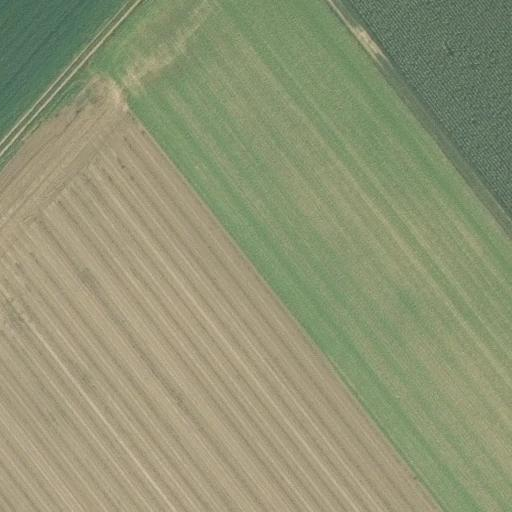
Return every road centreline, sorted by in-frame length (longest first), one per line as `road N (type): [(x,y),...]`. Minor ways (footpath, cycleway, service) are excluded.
road 1 (track): [(327,0),(511,234)]
road 2 (track): [(133,0),(0,149)]
